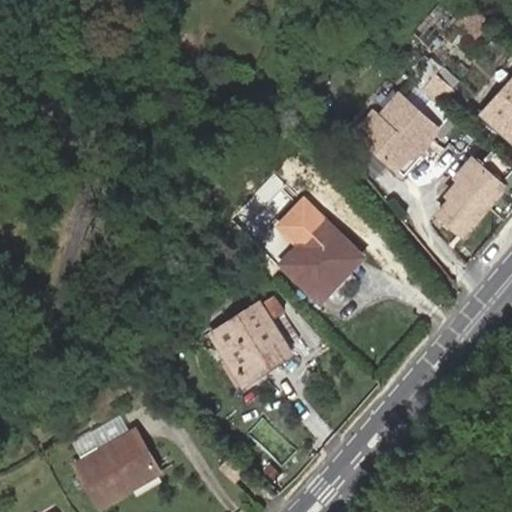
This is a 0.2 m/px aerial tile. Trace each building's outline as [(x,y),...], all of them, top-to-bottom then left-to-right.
[(468,29),(481,12),(465,0),(464,0),(452,16),(468,29)] [(356,74),(375,53),(361,41),(343,63),(356,74)] [(427,56),(422,62),(451,86),(456,80),(427,56)] [(511,63),(509,61),(474,103),(511,135),(511,63)] [(411,75),(440,100),(451,86),(422,62),(411,75)] [(418,150),(439,126),(399,92),(380,115),(374,109),(356,131),(398,166),(414,147),(418,150)] [(442,211),(467,233),(508,184),(504,181),(511,172),(511,161),(494,146),(482,161),(475,156),(458,175),(463,179),(450,193),(454,197),(442,211)] [(325,221),(286,265),(323,298),(362,254),(325,221)] [(263,306),(218,336),(252,385),(296,354),(290,346),(273,322),(284,314),(287,312),(276,297),(263,306)] [(300,338),(284,314),(273,322),(290,346),(300,338)] [(96,433),(103,446),(133,430),(126,417),(96,433)] [(131,478),(135,486),(164,470),(140,426),(133,430),(103,446),(80,459),(99,495),(131,478)] [(255,470),(240,456),(228,470),(244,483),(255,470)] [(104,503),(135,486),(131,478),(99,495),(104,503)]
